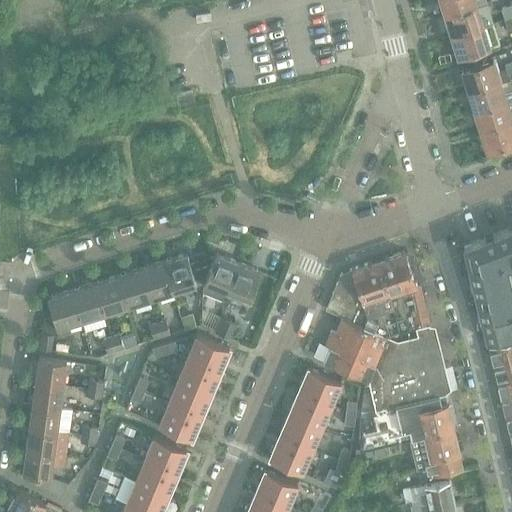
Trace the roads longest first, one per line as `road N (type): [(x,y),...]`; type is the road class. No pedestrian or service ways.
road 1 (residential): [(0,464),(19,287),(38,269),(221,214),(252,213),(328,239)]
road 2 (residential): [(510,511),(431,207)]
road 3 (tertiary): [(210,511),(328,239)]
road 4 (unclassified): [(328,239),(400,67)]
road 5 (tertiary): [(431,207),(400,67)]
